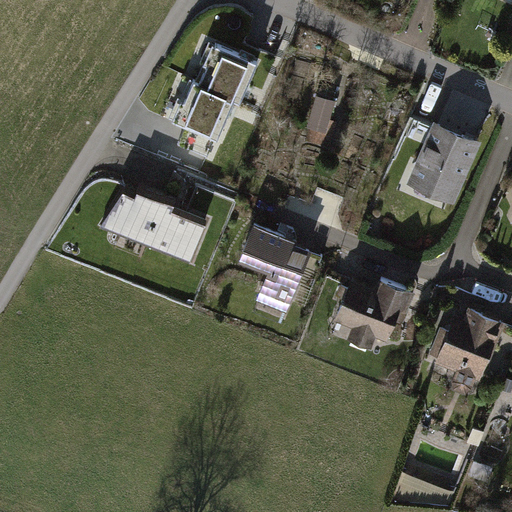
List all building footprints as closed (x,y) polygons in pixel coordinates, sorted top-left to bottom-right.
[(217,41),(201,80),(235,95),(242,97),(258,58),(217,41)] [(218,135),(235,95),(201,80),(194,78),(177,119),(186,123),(178,142),(207,154),(215,134),(218,135)] [(329,121),(335,100),(318,96),(307,138),(329,144),(335,122),(329,121)] [(483,145),(440,126),(412,189),(456,208),(483,145)] [(136,190),(125,185),(103,222),(192,257),(207,218),(172,204),(176,195),(139,182),(136,190)] [(314,255),(252,228),(239,259),(270,272),(257,303),(287,317),(314,255)] [(416,303),(357,275),(333,325),(392,353),(416,303)] [(509,329),(457,306),(432,362),(483,385),(509,329)]
